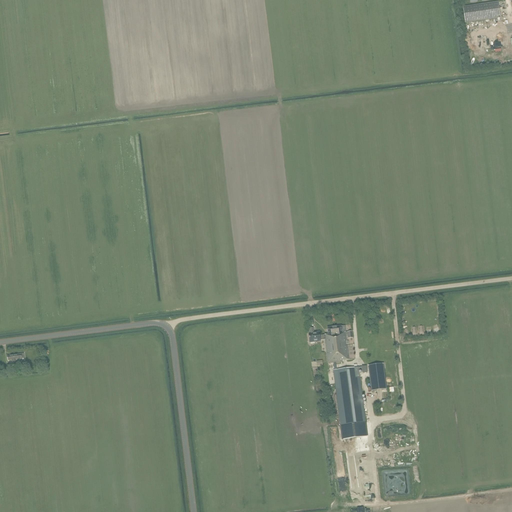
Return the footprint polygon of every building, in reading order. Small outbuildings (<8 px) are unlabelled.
[(500,18),(498,2),(463,7),(465,23),(500,18)] [(343,360),(349,360),(346,338),(348,337),(348,339),(353,338),(352,332),(348,332),(346,332),(345,326),(341,326),(327,328),(328,335),(320,336),(319,332),(313,333),(313,328),(309,329),(310,333),(309,333),(310,343),(320,342),(320,340),(325,340),(328,363),(343,362),(343,360)] [(8,361),(12,361),(13,365),(16,364),(16,360),(24,359),(23,354),(7,356),(8,361)] [(387,389),(383,364),(368,366),(371,391),(387,389)] [(367,373),(366,366),(361,367),(358,368),(358,367),(333,371),(340,427),(342,440),(353,438),(357,438),(368,436),(366,423),(359,372),(362,371),(362,374),(367,373)]
